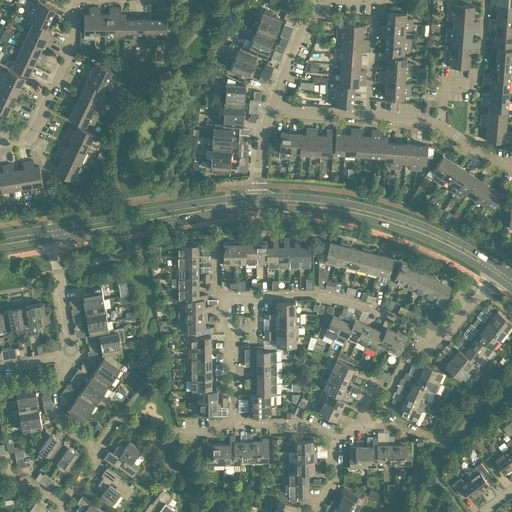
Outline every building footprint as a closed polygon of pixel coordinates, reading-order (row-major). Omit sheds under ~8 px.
[(27,7),(50,18),(55,8),(38,0),(36,5),(30,2),(27,7)] [(497,14),(511,15),(511,4),(491,3),(490,9),(497,9),(497,14)] [(447,14),(473,16),(473,5),(455,4),(454,9),(448,8),(447,14)] [(46,26),(50,18),(27,7),(25,12),(31,15),(29,19),(33,21),(46,27),(46,26)] [(83,32),(94,32),(94,7),(89,7),(89,14),(83,14),(83,32)] [(94,32),(104,32),(104,14),(100,14),(100,7),(94,7),(94,32)] [(115,38),(115,33),(115,7),(109,7),(109,14),(104,14),(104,32),(104,38),(115,38)] [(115,33),(124,33),(125,33),(125,18),(125,14),(120,14),(120,7),(115,7),(115,33)] [(259,21),(277,28),(281,19),(271,15),(272,11),(265,9),(263,12),(262,12),(259,21)] [(387,11),(386,22),(412,24),(412,18),(406,18),(406,13),(387,11)] [(453,25),(478,27),(479,21),(472,20),(473,16),(447,14),(447,20),(453,20),(453,25)] [(489,23),(511,25),(511,15),(497,14),(496,18),(490,18),(489,23)] [(135,19),(125,18),(125,33),(124,33),(124,37),(129,37),(129,44),(135,44),(135,19)] [(135,19),(135,44),(140,44),(140,37),(145,37),(145,19),(135,19)] [(155,19),(145,19),(145,37),(150,37),(150,44),(155,44),(155,19)] [(166,19),(155,19),(155,44),(161,44),(161,37),(166,37),(166,19)] [(33,21),(29,30),(52,41),(54,36),(48,33),(50,28),(46,26),(46,27),(33,21)] [(255,30),(257,30),(265,33),(263,37),(271,40),(271,39),(273,36),(274,37),(277,28),(259,21),(255,30)] [(411,29),(412,24),(386,22),(386,27),(379,26),(379,32),(404,34),(405,29),(411,29)] [(336,33),(362,35),(362,24),(344,23),(343,28),(337,27),(336,33)] [(495,34),(511,35),(511,25),(489,23),(489,29),(495,30),(495,34)] [(427,36),(428,25),(420,25),(419,35),(427,36)] [(446,34),(471,36),(471,32),(478,32),(478,27),(453,25),(453,29),(446,29),(446,34)] [(49,46),(52,41),(29,30),(25,39),(42,47),(44,43),(49,46)] [(254,33),(251,41),(269,48),(273,40),(271,39),(271,40),(263,37),(265,33),(257,30),(256,33),(254,33)] [(5,31),(1,39),(8,42),(12,34),(5,31)] [(404,38),(404,34),(379,32),(379,37),(385,38),(385,42),(410,44),(411,39),(404,38)] [(342,44),(368,46),(368,40),(361,39),(362,35),(336,33),(336,39),(343,39),(342,44)] [(452,45),(477,47),(477,41),(471,41),(471,36),(446,34),(445,40),(452,40),(452,45)] [(511,35),(495,34),(494,45),(511,45),(511,35)] [(40,52),(42,47),(25,39),(20,49),(43,59),(45,54),(40,52)] [(266,57),(269,48),(251,41),(248,49),(248,50),(246,54),(254,57),(254,56),(255,53),(266,57)] [(387,53),(387,55),(403,56),(403,49),(410,50),(410,44),(385,42),(384,53),(387,53)] [(335,53),(360,55),(361,51),(367,51),(368,46),(342,44),(342,48),(335,48),(335,53)] [(444,55),(470,57),(470,52),(477,53),(477,47),(452,45),(451,50),(445,49),(444,55)] [(234,59),(252,66),(256,57),(254,56),(254,57),(246,54),(248,50),(248,49),(240,46),(238,50),(237,50),(234,59)] [(511,49),(497,48),(496,59),(511,59),(511,49)] [(41,64),(43,59),(20,49),(16,58),(33,66),(35,62),(41,64)] [(341,64),(360,65),(360,55),(335,53),(335,59),(341,59),(341,64)] [(403,57),(403,56),(387,55),(386,67),(412,69),(412,63),(405,63),(406,58),(403,57)] [(450,66),(469,67),(470,57),(444,55),(444,60),(451,61),(450,66)] [(28,75),(33,66),(16,58),(14,62),(8,59),(5,65),(28,75)] [(249,75),(252,66),(234,59),(230,67),(231,68),(230,71),(237,74),(239,71),(249,75)] [(511,59),(496,59),(495,68),(495,69),(509,70),(511,70),(511,59)] [(84,69),(107,80),(112,70),(95,62),(93,67),(87,64),(84,69)] [(340,74),(365,76),(366,70),(359,70),(360,65),(341,64),(340,74)] [(411,74),(412,69),(386,67),(386,71),(379,71),(379,76),(404,78),(405,74),(411,74)] [(509,80),(509,70),(495,69),(495,68),(491,68),(490,73),(484,73),(483,78),(509,80)] [(0,70),(0,77),(20,87),(25,77),(8,69),(6,74),(0,70)] [(86,81),(103,89),(107,80),(84,69),(82,74),(88,77),(86,81)] [(209,70),(207,75),(214,78),(216,72),(209,70)] [(340,74),(339,84),(353,85),(353,86),(358,86),(358,81),(365,82),(365,76),(340,74)] [(404,83),(404,78),(379,76),(379,82),(385,83),(385,87),(410,89),(410,83),(404,83)] [(0,88),(16,96),(20,87),(0,77),(0,83),(1,84),(0,85),(0,88)] [(489,89),(508,90),(509,80),(483,78),(483,84),(490,84),(489,89)] [(101,93),(103,89),(86,81),(81,90),(104,101),(107,96),(101,93)] [(226,83),(225,93),(245,94),(245,85),(226,83)] [(353,96),(353,86),(353,85),(339,84),(335,83),(334,89),(328,88),(327,94),(353,96)] [(410,95),(410,89),(385,87),(384,98),(403,99),(403,94),(410,95)] [(0,99),(12,105),(16,96),(0,88),(0,99)] [(482,98),(507,100),(508,90),(489,89),(489,93),(482,93),(482,98)] [(102,106),(104,101),(81,90),(77,99),(94,107),(96,103),(102,106)] [(244,104),(245,94),(225,93),(224,102),(226,103),(226,102),(234,103),(234,107),(242,107),(242,104),(244,104)] [(353,96),(327,94),(327,99),(334,100),(333,105),(352,106),(353,96)] [(488,109),(507,110),(507,100),(482,98),(482,104),(488,105),(488,109)] [(0,111),(7,115),(12,105),(0,99),(0,111)] [(94,107),(77,99),(73,109),(96,119),(98,114),(92,112),(94,107)] [(223,115),(243,116),(244,107),(242,107),(234,107),(234,103),(226,102),(226,103),(225,106),(224,106),(223,115)] [(93,124),(96,119),(73,109),(68,118),(85,126),(87,122),(93,124)] [(480,119),(506,121),(507,110),(488,109),(487,114),(481,113),(480,119)] [(242,126),(243,116),(223,115),(223,124),(223,128),(231,129),(231,128),(231,125),(242,126)] [(486,129),(505,131),(506,121),(480,119),(480,124),(487,125),(486,129)] [(213,127),(212,136),(232,138),(232,128),(231,128),(231,129),(223,128),(223,124),(214,123),(214,127),(213,127)] [(67,132),(89,143),(94,134),(77,126),(75,130),(69,127),(67,132)] [(301,134),(300,152),(310,153),(312,128),(306,127),(306,134),(301,134)] [(334,152),(344,153),(346,134),(341,134),(342,127),(336,127),(334,152)] [(312,128),(310,153),(320,154),(321,135),(317,135),(317,128),(312,128)] [(350,135),(346,134),(344,153),(355,154),(356,128),(351,128),(350,135)] [(356,128),(355,154),(365,154),(366,136),(362,135),(362,129),(356,128)] [(321,135),(320,154),(331,155),(332,129),(326,129),(326,135),(321,135)] [(371,136),(366,136),(365,154),(375,155),(377,130),(371,129),(371,136)] [(505,131),(486,129),(486,140),(511,142),(511,136),(505,135),(505,131)] [(375,155),(384,156),(385,156),(386,142),(387,142),(387,137),(382,137),(382,130),(377,130),(375,155)] [(89,143),(67,132),(64,137),(70,140),(68,144),(85,152),(89,143)] [(289,158),(291,133),(280,132),(279,151),(284,151),(283,158),(289,158)] [(291,133),(289,158),(295,159),(295,152),(300,152),(301,134),(291,133)] [(231,147),(232,138),(212,136),(211,146),(213,146),(221,146),(221,150),(229,151),(229,150),(230,147),(231,147)] [(396,143),(387,142),(386,142),(385,156),(384,156),(384,161),(389,161),(389,168),(394,168),(396,143)] [(405,162),(406,143),(396,143),(394,168),(400,168),(400,162),(405,162)] [(417,144),(406,143),(405,162),(410,162),(409,169),(415,169),(417,144)] [(60,146),(58,151),(81,162),(85,152),(68,144),(66,149),(60,146)] [(417,144),(415,169),(420,170),(421,163),(426,163),(427,145),(417,144)] [(211,159),(230,160),(231,151),(229,150),(229,151),(221,150),(221,146),(213,146),(213,149),(211,149),(211,159)] [(59,163),(76,171),(81,162),(58,151),(55,156),(61,159),(59,163)] [(437,182),(451,161),(442,155),(432,171),(436,173),(433,179),(437,182)] [(104,162),(97,158),(93,167),(99,170),(104,162)] [(229,170),(230,160),(211,159),(210,168),(215,169),(229,170)] [(33,160),(28,161),(32,186),(42,184),(39,166),(34,167),(33,160)] [(23,168),(19,169),(22,188),(32,186),(28,161),(22,162),(23,168)] [(450,182),(460,166),(451,161),(437,182),(442,185),(446,180),(450,182)] [(76,171),(59,163),(57,167),(51,164),(49,170),(72,180),(76,171)] [(0,181),(2,191),(12,189),(7,164),(2,165),(3,172),(0,172),(0,181)] [(12,189),(22,188),(19,169),(14,170),(13,164),(7,164),(12,189)] [(454,193),(468,172),(460,166),(450,182),(453,185),(450,190),(454,193)] [(467,193),(477,177),(468,172),(454,193),(459,196),(463,191),(467,193)] [(477,177),(467,193),(475,199),(489,178),(484,175),(481,180),(477,177)] [(489,178),(475,199),(484,204),(494,189),(490,186),(494,181),(489,178)] [(494,189),(484,204),(493,210),(506,189),(501,186),(498,191),(494,189)] [(446,211),(443,216),(450,219),(452,215),(446,211)] [(469,228),(472,223),(466,220),(463,224),(469,228)] [(277,246),(278,246),(278,238),(272,238),(272,246),(267,246),(266,246),(267,262),(266,262),(266,268),(278,268),(278,265),(277,265),(277,246)] [(288,246),(288,238),(283,238),(283,246),(278,246),(277,246),(277,265),(278,265),(288,265),(288,246)] [(299,246),(299,238),(294,238),(294,246),(288,246),(288,265),(288,268),(299,268),(299,265),(299,246)] [(299,265),(310,265),(310,238),(305,238),(305,246),(299,246),(299,265)] [(256,262),(266,262),(267,262),(266,246),(267,246),(267,243),(262,243),(262,240),(255,241),(256,262)] [(234,262),(234,241),(223,241),(223,263),(234,262)] [(234,241),(234,262),(245,262),(245,241),(234,241)] [(256,262),(255,241),(245,241),(245,262),(256,262)] [(340,244),(339,244),(329,241),(324,262),(335,265),(336,263),(335,263),(340,244)] [(340,241),(339,244),(340,244),(335,263),(336,263),(346,265),(350,247),(346,246),(347,243),(340,241)] [(178,244),(178,256),(198,255),(197,244),(178,244)] [(350,247),(346,265),(356,268),(361,249),(350,247)] [(361,249),(356,268),(367,270),(371,252),(361,249)] [(377,273),(382,255),(371,252),(367,270),(377,273)] [(198,255),(178,256),(173,256),(173,266),(178,266),(198,266),(198,255)] [(382,255),(377,273),(388,276),(393,257),(382,255)] [(393,280),(403,285),(411,268),(401,263),(393,280)] [(178,277),(198,277),(198,266),(178,266),(178,277)] [(421,272),(411,268),(403,285),(413,290),(421,272)] [(324,288),(324,287),(329,289),(331,281),(326,280),(327,277),(328,272),(318,269),(318,275),(318,278),(318,287),(324,288)] [(421,272),(413,290),(423,294),(431,277),(432,275),(421,270),(421,272)] [(179,288),(198,288),(198,277),(178,277),(176,277),(176,288),(179,288)] [(440,281),(431,277),(423,294),(432,299),(440,281)] [(451,286),(440,281),(432,299),(443,303),(451,286)] [(84,302),(103,299),(101,286),(92,287),(92,291),(82,293),(84,302)] [(204,299),(206,299),(206,294),(198,294),(198,288),(179,288),(179,299),(185,299),(204,299)] [(95,314),(105,312),(103,299),(84,302),(85,311),(95,309),(95,314)] [(206,309),(206,310),(212,310),(212,305),(204,305),(204,299),(185,299),(185,309),(206,309)] [(276,302),(276,312),(276,313),(295,313),(295,312),(295,301),(276,302)] [(43,302),(34,304),(37,323),(50,321),(49,312),(45,313),(43,302)] [(22,316),(24,326),(37,323),(34,304),(25,306),(26,315),(22,316)] [(26,315),(25,306),(12,308),(15,327),(24,326),(22,316),(26,315)] [(15,327),(12,308),(3,309),(5,319),(0,320),(2,329),(15,327)] [(342,319),(347,310),(343,308),(338,317),(332,315),(323,334),(334,338),(335,337),(335,336),(342,319)] [(87,324),(107,321),(105,312),(95,314),(95,309),(85,311),(87,324)] [(185,320),(204,320),(204,316),(206,316),(206,310),(206,309),(185,309),(185,320)] [(511,322),(497,310),(490,319),(505,331),(511,322)] [(295,312),(295,313),(276,313),(276,312),(273,312),(273,324),(276,324),(295,324),(295,323),(297,323),(300,323),(300,312),(295,312)] [(354,319),(355,319),(356,317),(351,314),(348,322),(342,319),(335,336),(335,337),(344,341),(347,336),(346,336),(354,319)] [(356,340),(364,323),(355,319),(354,319),(346,336),(347,336),(356,340)] [(498,340),(505,331),(490,319),(483,328),(498,340)] [(185,320),(182,320),(183,332),(213,331),(213,326),(204,326),(204,320),(185,320)] [(108,329),(107,321),(87,324),(89,333),(100,332),(100,335),(109,334),(108,329)] [(276,324),(276,335),(295,334),(295,335),(298,335),(297,323),(295,323),(295,324),(276,324)] [(366,345),(374,328),(364,323),(356,340),(366,345)] [(100,344),(120,341),(125,340),(122,327),(108,329),(109,334),(100,335),(99,335),(100,344)] [(378,344),(379,344),(388,349),(396,331),(386,327),(383,332),(384,332),(378,344)] [(384,332),(383,332),(374,328),(366,345),(365,347),(375,352),(379,344),(378,344),(384,332)] [(492,348),(498,340),(483,328),(476,336),(492,348)] [(396,331),(388,349),(398,353),(407,334),(397,329),(396,331)] [(295,346),(295,335),(295,334),(276,335),(276,346),(295,346)] [(191,336),(191,347),(210,347),(210,336),(191,336)] [(485,357),(492,348),(476,336),(470,345),(485,357)] [(120,341),(100,344),(102,354),(103,353),(104,357),(103,357),(111,363),(114,359),(113,358),(112,352),(121,350),(120,341)] [(478,365),(485,357),(470,345),(463,353),(473,361),(478,365)] [(191,347),(191,358),(211,358),(210,347),(191,347)] [(293,359),(299,360),(301,349),(295,348),(293,359)] [(449,357),(451,358),(452,358),(467,369),(473,361),(463,353),(459,349),(456,353),(454,351),(449,357)] [(256,350),(256,361),(276,361),(275,350),(256,350)] [(111,363),(103,357),(98,364),(114,376),(120,368),(119,367),(121,364),(114,359),(111,363)] [(191,369),(211,369),(211,358),(191,358),(191,369)] [(460,378),(467,369),(452,358),(451,358),(445,367),(460,378)] [(336,359),(331,370),(349,378),(353,368),(336,359)] [(80,365),(82,366),(86,369),(87,369),(89,366),(83,361),(80,365)] [(276,372),(276,361),(256,361),(256,372),(276,372)] [(114,376),(98,364),(93,372),(101,377),(99,381),(107,386),(114,376)] [(421,367),(418,373),(438,382),(442,372),(425,364),(423,368),(421,367)] [(211,379),(211,369),(191,369),(191,379),(211,379)] [(349,378),(331,370),(327,379),(344,388),(349,378)] [(101,377),(93,372),(85,382),(102,394),(107,386),(99,381),(101,377)] [(276,372),(256,372),(256,383),(276,383),(276,372)] [(433,392),(438,382),(418,373),(414,382),(413,383),(430,390),(430,391),(433,392)] [(211,379),(191,379),(192,391),(198,391),(198,390),(211,390),(211,379)] [(344,388),(327,379),(322,390),(327,392),(339,397),(340,397),(345,399),(350,402),(352,398),(342,393),(344,388)] [(69,384),(73,388),(74,387),(75,389),(78,385),(71,381),(69,384)] [(86,399),(94,405),(102,394),(85,382),(80,390),(88,395),(86,399)] [(413,382),(408,392),(425,400),(430,391),(430,390),(413,383),(414,382),(413,382)] [(71,391),(73,388),(69,384),(68,383),(65,387),(71,391)] [(276,394),(276,383),(256,383),(257,393),(257,394),(270,394),(276,394)] [(17,400),(36,396),(35,387),(24,389),(23,385),(14,386),(17,400)] [(406,396),(403,402),(421,410),(425,400),(408,392),(403,390),(397,387),(396,391),(401,394),(406,396)] [(88,395),(80,390),(73,401),(89,412),(94,405),(86,399),(88,395)] [(198,401),(217,401),(217,390),(211,390),(198,390),(198,391),(198,400),(198,401)] [(340,410),(345,399),(340,397),(339,397),(327,392),(322,390),(318,399),(323,402),(340,410)] [(248,405),(251,405),(270,404),(270,394),(257,394),(257,393),(251,393),(251,398),(248,398),(248,405)] [(29,411),(39,409),(36,396),(17,400),(18,409),(28,407),(29,411)] [(217,412),(217,401),(198,401),(198,400),(195,401),(195,412),(217,412)] [(89,412),(73,401),(67,408),(76,414),(74,418),(81,423),(89,412)] [(336,420),(340,410),(323,402),(318,412),(336,420)] [(416,420),(421,410),(403,402),(402,406),(400,405),(396,411),(416,420)] [(270,416),(270,404),(251,405),(251,416),(270,416)] [(21,422),(40,418),(39,409),(29,411),(28,407),(18,409),(21,422)] [(32,429),(42,427),(40,418),(21,422),(22,431),(23,431),(24,435),(33,433),(32,429)] [(41,450),(53,434),(45,429),(44,430),(42,428),(42,427),(32,429),(33,433),(39,437),(34,445),(41,450)] [(251,441),(251,432),(246,433),(246,441),(234,441),(234,452),(240,452),(240,460),(251,460),(251,441)] [(53,434),(41,450),(49,456),(54,448),(58,450),(63,442),(53,434)] [(234,441),(234,435),(229,435),(229,443),(223,443),(223,463),(240,463),(240,460),(240,452),(234,452),(234,441)] [(383,463),(384,463),(393,463),(394,463),(394,441),(394,435),(389,435),(389,443),(377,444),(377,454),(383,454),(383,463)] [(511,437),(499,448),(511,464),(511,437)] [(251,441),(251,460),(268,460),(268,438),(261,438),(261,441),(251,441)] [(384,465),(384,463),(383,463),(383,454),(377,454),(377,444),(377,438),(372,438),(372,446),(366,446),(366,465),(384,465)] [(294,440),(294,451),(313,451),(313,450),(313,439),(294,440)] [(133,461),(140,450),(128,441),(125,446),(121,443),(113,454),(109,451),(109,450),(103,458),(117,468),(118,466),(132,477),(140,466),(133,461)] [(411,441),(394,441),(394,463),(393,463),(393,465),(411,465),(411,441)] [(478,450),(482,447),(478,441),(473,444),(478,450)] [(60,463),(71,447),(63,442),(58,450),(54,448),(49,456),(60,463)] [(213,463),(223,463),(223,443),(206,444),(206,465),(213,465),(213,463)] [(356,465),(366,465),(366,446),(349,446),(349,468),(356,468),(356,465)] [(71,447),(60,463),(70,471),(76,464),(72,461),(79,453),(71,447)] [(511,468),(511,464),(499,448),(485,459),(493,470),(498,466),(504,474),(511,468)] [(313,451),(294,451),(294,462),(314,461),(314,457),(316,457),(316,450),(313,450),(313,451)] [(25,460),(23,461),(18,462),(19,466),(17,466),(18,474),(30,472),(29,464),(26,465),(25,460)] [(314,473),(314,461),(294,462),(295,472),(308,472),(308,473),(314,473)] [(466,473),(480,492),(490,485),(483,477),(488,473),(480,462),(466,473)] [(102,475),(106,478),(98,489),(103,492),(99,497),(111,505),(119,494),(126,499),(134,489),(119,479),(120,477),(106,467),(101,475),(101,476),(102,475)] [(289,472),(289,483),(308,483),(308,473),(308,472),(295,472),(289,472)] [(480,492),(466,473),(451,484),(460,495),(465,491),(471,500),(480,492)] [(308,494),(308,483),(289,483),(289,495),(289,500),(296,503),(296,495),(308,494)] [(338,504),(356,511),(363,496),(344,487),(341,493),(343,494),(339,503),(338,504)] [(162,488),(160,491),(155,497),(151,503),(150,502),(143,511),(177,511),(178,511),(167,503),(172,496),(162,488)] [(104,511),(95,506),(96,504),(82,494),(77,502),(77,503),(77,502),(82,505),(76,511),(104,511)] [(273,511),(294,511),(297,506),(277,497),(274,504),(277,505),(273,511)] [(48,511),(42,508),(45,503),(46,504),(46,503),(38,498),(28,511),(29,511),(48,511)] [(355,511),(356,511),(338,504),(339,503),(331,500),(329,505),(336,508),(334,511),(355,511)]
